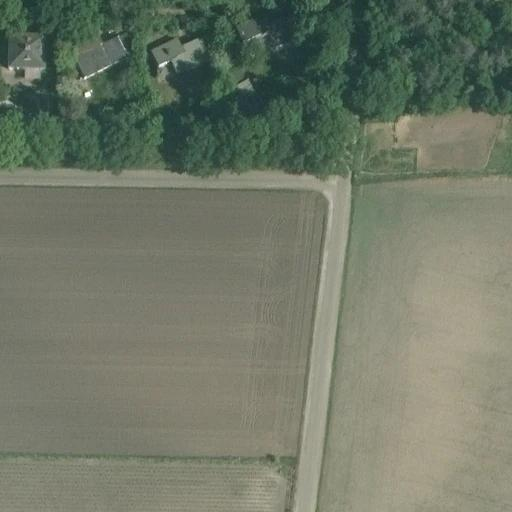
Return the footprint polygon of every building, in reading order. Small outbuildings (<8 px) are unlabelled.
[(260,53),(292,40),(301,36),(293,17),(284,21),(284,20),(283,20),(267,27),(264,18),(236,29),(242,45),(255,40),(260,53)] [(9,37),(8,71),(20,71),(45,72),(46,38),(9,37)] [(97,39),(70,52),(78,68),(84,80),(96,74),(127,60),(117,40),(101,47),(97,39)] [(207,62),(206,60),(197,42),(181,50),(177,41),(150,54),(158,70),(170,64),(176,77),(207,62)] [(51,102),(37,103),(38,119),(52,118),(51,102)]
